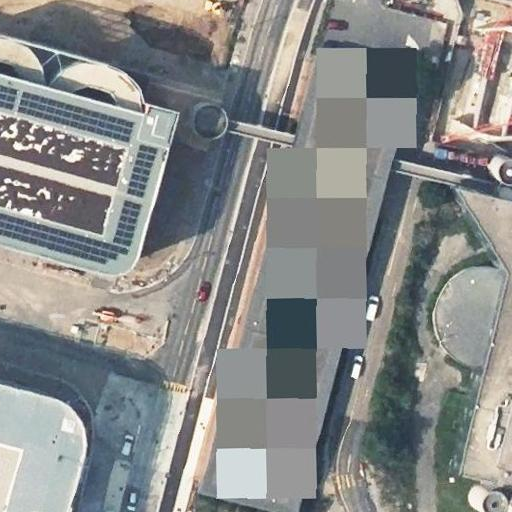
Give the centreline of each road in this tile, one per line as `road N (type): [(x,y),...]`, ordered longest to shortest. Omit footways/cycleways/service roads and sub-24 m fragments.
road 1 (tertiary): [(210,282),(280,0)]
road 2 (tertiary): [(0,330),(141,369),(169,367),(183,358),(210,282)]
road 3 (tertiary): [(210,282),(136,305),(92,303),(0,279)]
